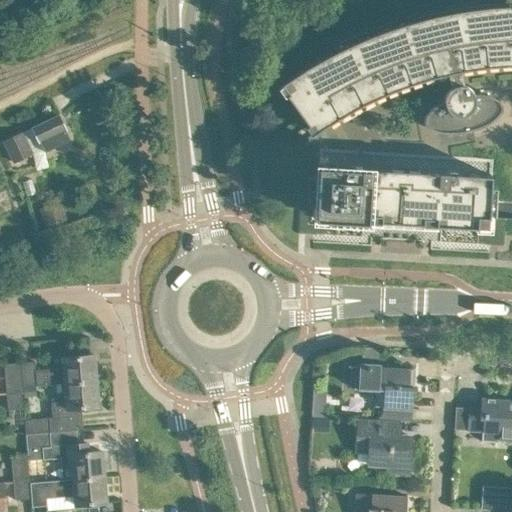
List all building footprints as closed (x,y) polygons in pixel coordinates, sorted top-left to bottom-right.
[(511,5),(511,6),(504,6),(491,7),(480,8),(471,10),(460,11),(450,13),(439,15),(427,18),(418,20),(407,23),(391,29),(381,32),(374,35),(367,38),(356,42),(343,48),(333,53),(326,57),(318,61),(310,66),(298,74),(290,79),(281,85),(309,125),(307,127),(312,135),(304,140),(305,142),(318,132),(329,125),(338,119),(347,114),(358,108),(368,102),(375,99),(383,96),(392,92),(403,87),(410,85),(420,82),(430,79),(437,77),(448,74),(451,88),(450,89),(448,90),(447,91),(446,93),(446,95),(445,97),(445,98),(445,100),(445,101),(444,102),(440,103),(436,106),(432,108),(430,110),(428,112),(426,115),(425,116),(425,117),(424,119),(424,120),(424,122),(424,123),(425,124),(426,125),(427,127),(428,128),(430,129),(432,130),(437,132),(442,133),(449,133),(456,133),(459,132),(465,132),(469,131),(473,130),(479,128),(485,125),(488,124),(492,121),(494,120),(497,117),(499,115),(500,114),(501,112),(502,111),(502,110),(502,109),(503,107),(502,106),(502,104),(501,103),(501,102),(500,101),(498,100),(497,99),(493,97),(489,96),(488,96),(481,95),(475,95),(475,94),(474,93),(473,91),(472,90),(471,89),(469,87),(468,86),(467,86),(464,85),(461,71),(476,68),(492,66),(506,65),(511,64),(511,5)] [(70,139),(66,129),(58,115),(33,127),(22,132),(4,141),(15,163),(33,154),(45,152),(70,139)] [(319,165),(316,207),(327,208),(326,218),(478,227),(479,217),(489,217),(492,175),(319,165)] [(46,227),(67,221),(62,201),(40,208),(46,227)] [(363,346),(362,358),(379,359),(380,347),(363,346)] [(35,385),(66,382),(96,380),(94,355),(63,357),(64,367),(36,370),(35,361),(18,362),(20,386),(22,386),(35,385)] [(23,392),(22,386),(20,386),(18,362),(4,364),(8,409),(22,408),(21,392),(23,392)] [(377,419),(387,419),(407,420),(408,409),(412,409),(414,386),(410,386),(411,369),(356,366),(355,388),(376,389),(375,405),(378,406),(377,419)] [(26,434),(76,430),(83,430),(82,415),(77,415),(76,408),(98,406),(96,380),(66,382),(67,401),(51,402),(53,417),(25,420),(26,434)] [(36,385),(23,386),(24,396),(36,395),(36,385)] [(314,387),(312,415),(325,416),(326,388),(314,387)] [(511,439),(511,400),(481,398),(481,408),(468,407),(467,430),(482,431),(481,441),(498,442),(498,439),(511,439)] [(325,416),(312,415),(311,428),(329,430),(330,416),(325,416)] [(391,420),(371,419),(358,418),(357,450),(370,450),(369,463),(388,464),(387,472),(409,473),(411,436),(401,436),(402,421),(391,420)] [(78,444),(76,430),(26,434),(27,453),(27,462),(28,462),(43,460),(43,459),(60,458),(62,479),(62,480),(104,476),(102,451),(78,452),(78,444)] [(30,480),(28,462),(27,462),(27,453),(11,455),(15,500),(31,499),(30,482),(30,480)] [(106,502),(104,476),(62,480),(62,479),(30,482),(31,499),(32,506),(47,505),(47,499),(60,497),(75,496),(75,505),(106,502)] [(511,510),(511,490),(504,490),(503,510),(507,510),(511,510)] [(406,511),(407,496),(387,495),(356,494),(354,511),(406,511)]
